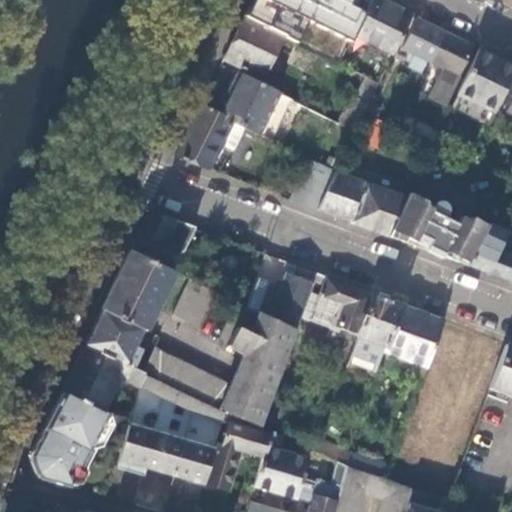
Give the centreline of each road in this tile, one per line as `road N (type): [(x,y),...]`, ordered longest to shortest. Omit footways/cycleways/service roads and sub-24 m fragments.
road 1 (residential): [(511,316),(121,168)]
road 2 (primary): [(0,418),(121,168)]
road 3 (primary): [(121,168),(202,0)]
road 4 (residential): [(0,476),(122,511)]
